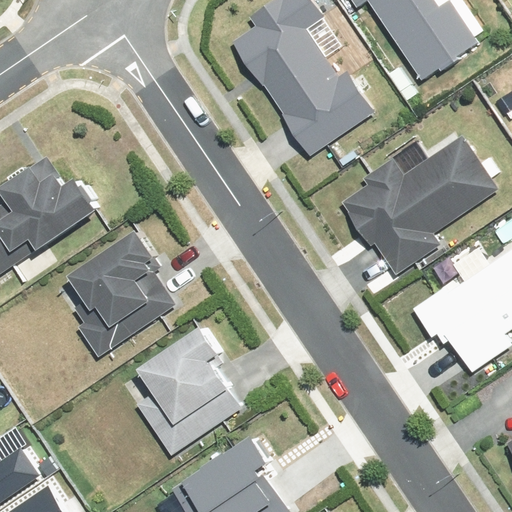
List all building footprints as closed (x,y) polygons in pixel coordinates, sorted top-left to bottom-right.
[(263,0),(238,17),(243,24),(219,40),(301,164),(379,112),(351,70),(345,74),(318,32),(337,19),(324,0),(263,0)] [(351,0),(357,8),(368,0),(420,79),(478,40),(449,0),(444,0),(436,6),(431,0),(351,0)] [(113,124),(97,136),(117,163),(133,150),(113,124)] [(422,139),(392,160),(363,180),(368,187),(338,208),(366,247),(371,243),(393,275),(440,242),(433,233),(500,186),(492,176),(502,169),(494,157),(484,164),(462,133),(432,154),(422,139)] [(146,162),(129,171),(146,202),(163,193),(146,162)] [(0,266),(41,241),(46,250),(108,211),(86,175),(69,186),(62,176),(45,186),(36,170),(7,188),(17,204),(0,214),(0,266)] [(133,230),(65,276),(87,309),(93,306),(103,320),(82,334),(96,357),(175,304),(153,271),(158,269),(133,230)] [(467,367),(511,338),(506,330),(511,325),(511,249),(449,292),(442,282),(410,305),(432,337),(442,330),(467,367)] [(153,396),(170,420),(152,433),(169,457),(187,444),(191,449),(251,406),(195,325),(134,367),(139,375),(126,384),(140,405),(153,396)] [(0,502),(35,479),(13,447),(0,455),(0,422),(1,422),(0,420),(0,502)] [(511,438),(503,445),(511,457),(511,438)] [(179,480),(185,488),(160,502),(165,511),(284,511),(289,509),(247,439),(179,480)] [(82,511),(65,486),(25,511),(82,511)]
